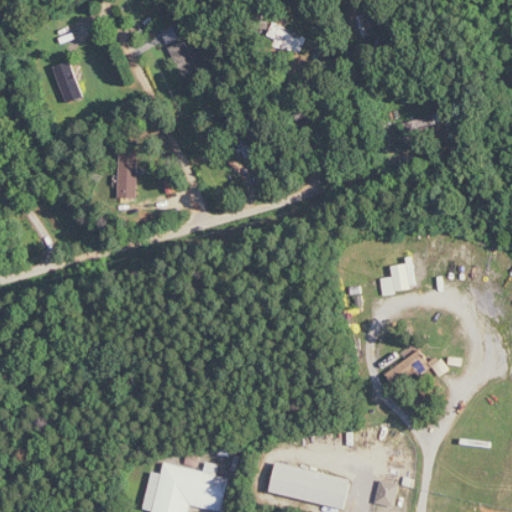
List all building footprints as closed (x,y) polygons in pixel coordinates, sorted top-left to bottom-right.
[(353,7),(358,36),(379,33),(374,4),(353,7)] [(163,29),(170,44),(182,39),(175,24),(163,29)] [(271,44),(304,53),(309,35),(276,26),(271,44)] [(171,47),(185,79),(201,72),(188,40),(171,47)] [(70,104),(87,97),(73,60),(55,66),(70,104)] [(436,123),(434,115),(405,124),(407,132),(436,123)] [(386,293),(419,290),(416,263),(394,265),(396,277),(384,278),(386,293)] [(387,372),(396,387),(435,365),(441,376),(451,371),(443,356),(431,363),(424,351),(387,372)] [(273,492),(347,509),(354,479),(280,462),(273,492)] [(191,511),(192,505),(225,511),(231,477),(219,475),(221,465),(209,463),(207,471),(167,464),(165,474),(154,472),(147,509),(156,511),(155,511),(191,511)] [(397,508),(402,484),(382,480),(377,503),(397,508)]
